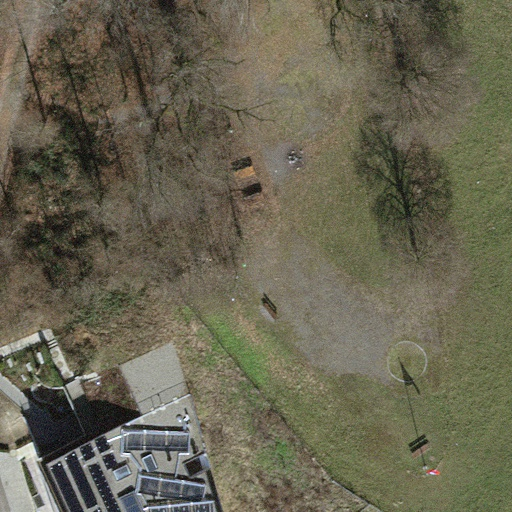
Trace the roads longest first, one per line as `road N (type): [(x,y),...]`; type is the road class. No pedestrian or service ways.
road 1 (track): [(0,167),(30,0)]
road 2 (track): [(297,0),(254,68),(253,113),(264,135)]
